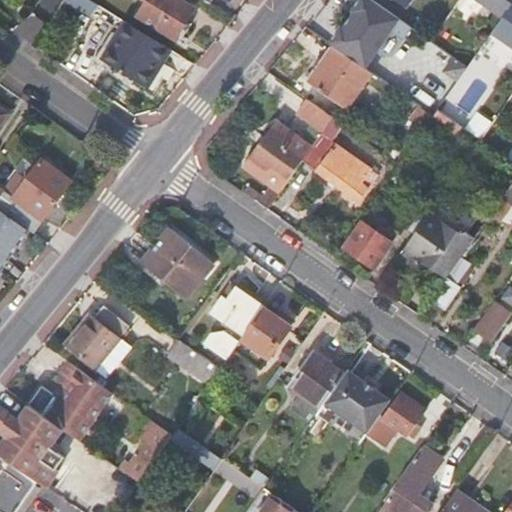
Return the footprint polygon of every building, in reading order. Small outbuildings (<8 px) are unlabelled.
[(63,0),(53,29),(87,42),(103,1),(99,0),(63,0)] [(178,37),(197,8),(184,0),(151,0),(143,14),(178,37)] [(335,46),(363,66),(399,16),(375,0),(360,0),(354,9),(356,11),(344,28),(341,27),(330,43),(335,46)] [(511,0),(480,0),(504,16),(511,4),(511,0)] [(494,31),(511,44),(511,4),(504,16),(494,31)] [(354,9),(341,27),(344,28),(356,11),(354,9)] [(148,88),(172,50),(129,24),(106,62),(148,88)] [(363,66),(335,46),(309,82),(346,108),(372,72),(363,66)] [(481,139),(488,129),(499,114),(475,97),(458,122),(481,139)] [(333,117),(310,101),(300,115),(323,131),(333,117)] [(0,127),(10,114),(0,106),(0,127)] [(414,131),(421,135),(432,120),(434,116),(422,107),(411,122),(417,126),(414,131)] [(434,116),(432,120),(451,135),(455,130),(477,146),(481,139),(458,122),(439,109),(434,116)] [(333,117),(323,131),(312,147),(302,161),(356,199),(377,171),(361,161),(358,164),(329,142),(343,124),(333,117)] [(247,166),(282,190),(302,161),(312,147),(277,123),(247,166)] [(17,179),(0,201),(0,208),(30,230),(33,233),(70,183),(41,162),(25,184),(17,179)] [(511,190),(494,216),(500,221),(511,205),(511,190)] [(406,227),(415,233),(430,213),(421,206),(406,227)] [(0,208),(0,269),(30,230),(0,208)] [(415,233),(405,248),(417,256),(418,265),(429,266),(447,279),(454,268),(475,239),(466,233),(462,220),(452,213),(442,215),(433,208),(430,213),(415,233)] [(385,239),(363,223),(346,248),(376,268),(399,236),(391,231),(385,239)] [(212,264),(170,229),(143,262),(185,298),(212,264)] [(447,279),(429,305),(444,315),(464,288),(461,286),(467,277),(454,268),(447,279)] [(262,308),(269,299),(235,275),(229,285),(262,308)] [(511,287),(506,284),(475,329),(491,340),(511,310),(511,287)] [(205,340),(228,356),(242,337),(262,308),(229,285),(212,308),(238,325),(233,331),(227,326),(213,330),(205,340)] [(104,305),(101,309),(128,328),(129,325),(104,305)] [(289,326),(262,308),(242,337),(269,355),(289,326)] [(128,328),(101,309),(82,330),(79,327),(66,343),(96,367),(128,328)] [(221,366),(180,338),(170,351),(212,379),(221,366)] [(317,406),(321,409),(325,403),(345,375),(315,354),(291,387),(296,391),(317,406)] [(111,390),(69,361),(58,378),(67,384),(57,400),(46,416),(63,428),(78,439),(111,390)] [(393,399),(350,368),(345,375),(325,403),(369,433),(393,399)] [(67,384),(58,378),(47,393),(57,400),(67,384)] [(317,406),(296,391),(284,408),(306,423),(317,406)] [(46,416),(28,404),(18,419),(11,414),(0,430),(7,436),(0,446),(0,453),(39,481),(48,487),(60,470),(57,467),(64,457),(50,446),(63,428),(46,416)] [(0,430),(11,414),(0,407),(0,430)] [(174,433),(148,416),(139,430),(140,436),(118,467),(140,482),(174,433)] [(442,460),(423,446),(393,488),(396,490),(380,511),(425,511),(426,511),(412,501),(442,460)] [(0,453),(0,511),(1,511),(16,511),(39,481),(0,453)] [(473,493),(461,484),(455,492),(468,500),(473,493)] [(468,500),(455,492),(441,511),(486,511),(490,505),(473,493),(468,500)] [(299,511),(279,498),(276,501),(272,499),(262,511),(299,511)]
